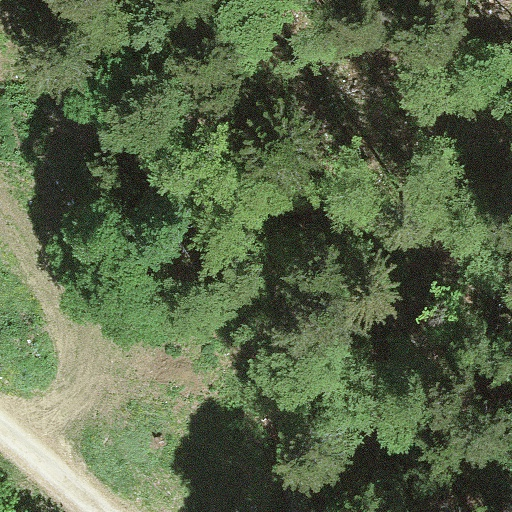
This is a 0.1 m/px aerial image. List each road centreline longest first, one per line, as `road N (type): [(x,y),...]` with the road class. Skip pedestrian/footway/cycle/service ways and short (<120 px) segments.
road 1 (track): [(149,0),(208,134),(295,511)]
road 2 (track): [(95,511),(0,427)]
